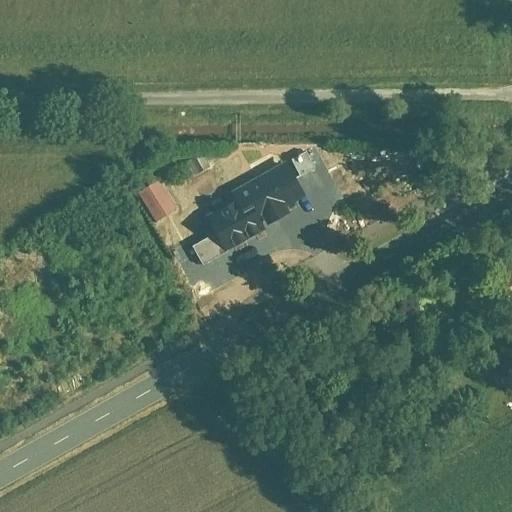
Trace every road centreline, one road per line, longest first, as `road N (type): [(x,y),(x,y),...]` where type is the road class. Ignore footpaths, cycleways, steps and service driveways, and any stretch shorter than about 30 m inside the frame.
road 1 (secondary): [(0,479),(511,193)]
road 2 (unclassified): [(0,101),(511,100)]
